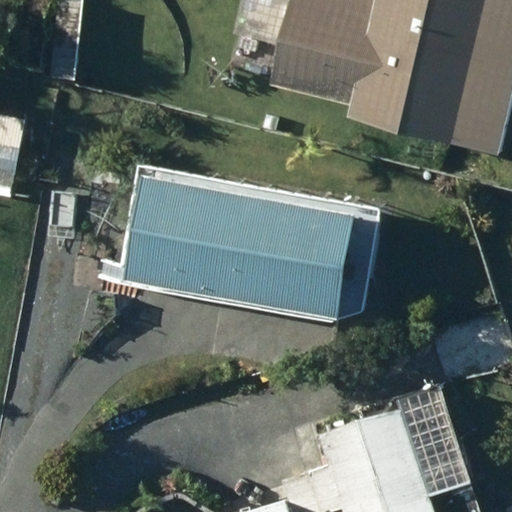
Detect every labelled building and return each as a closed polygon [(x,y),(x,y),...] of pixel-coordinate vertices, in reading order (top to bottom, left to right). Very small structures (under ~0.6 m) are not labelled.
[(68,0),(65,75),(91,77),(94,0),(68,0)] [(377,101),(375,106),(511,142),(511,0),(309,0),(290,78),(377,101)] [(0,166),(24,173),(31,145),(0,137),(0,166)] [(168,166),(149,275),(367,313),(386,203),(168,166)] [(352,460),(299,477),(309,511),(332,511),(366,502),(369,511),(463,511),(456,490),(498,476),(467,380),(423,394),(424,399),(341,425),(352,460)]
